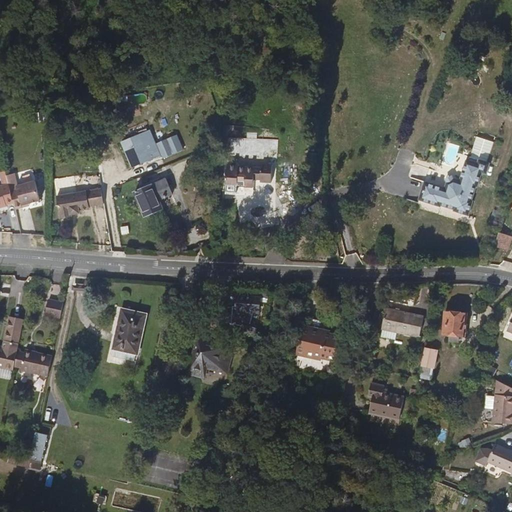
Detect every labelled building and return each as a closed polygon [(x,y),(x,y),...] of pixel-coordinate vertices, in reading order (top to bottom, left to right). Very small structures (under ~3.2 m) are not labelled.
[(158,120),(161,127),(169,124),(167,117),(158,120)] [(147,143),(143,135),(126,143),(130,151),(147,143)] [(130,151),(126,143),(117,147),(127,171),(137,167),(134,161),(130,151)] [(151,153),(147,143),(130,151),(134,161),(151,153)] [(134,161),(137,167),(154,160),(151,153),(134,161)] [(475,175),(478,164),(466,160),(465,164),(454,161),(448,181),(441,179),(434,184),(432,190),(413,184),(407,201),(416,204),(417,202),(443,210),(443,212),(457,216),(468,179),(469,179),(471,174),(475,175)] [(213,195),(241,194),(241,186),(248,187),(248,190),(259,191),(260,173),(248,173),(248,176),(226,175),(226,172),(214,172),(213,195)] [(148,194),(154,209),(168,202),(162,188),(148,194)] [(102,206),(100,190),(53,196),(56,220),(68,219),(68,216),(76,215),(76,212),(87,211),(86,208),(102,206)] [(142,224),(158,217),(154,209),(148,194),(132,200),(142,224)] [(241,196),(241,194),(213,195),(213,202),(223,202),(224,198),(232,199),(232,196),(241,196)] [(10,221),(26,218),(36,216),(32,195),(15,200),(15,203),(7,206),(9,218),(10,221)] [(7,206),(5,198),(0,199),(0,221),(2,221),(2,219),(9,218),(7,206)] [(489,240),(486,255),(498,258),(502,243),(489,240)] [(55,318),(58,303),(43,300),(40,315),(55,318)] [(253,311),(231,305),(228,315),(225,314),(221,330),(232,335),(230,340),(242,344),(248,332),(240,329),(242,321),(250,324),(253,311)] [(419,314),(383,307),(377,328),(414,336),(419,314)] [(139,315),(117,310),(108,348),(131,353),(139,315)] [(438,325),(437,337),(441,337),(441,343),(451,343),(451,337),(458,337),(459,316),(439,315),(438,325)] [(511,318),(509,317),(502,333),(511,337),(511,318)] [(0,368),(8,370),(9,365),(12,352),(18,321),(3,318),(0,332),(0,368)] [(306,333),(307,329),(298,327),(293,350),(302,352),(306,333)] [(323,337),(324,333),(307,329),(306,333),(323,337)] [(323,337),(306,333),(302,352),(316,354),(333,357),(337,335),(333,335),(324,333),(323,337)] [(191,337),(186,358),(203,375),(205,364),(222,368),(227,342),(205,337),(204,340),(191,337)] [(43,376),(47,356),(20,350),(19,354),(16,367),(15,370),(43,376)] [(431,354),(418,350),(415,367),(427,370),(431,354)] [(19,354),(12,352),(9,365),(16,367),(19,354)] [(203,375),(186,358),(184,371),(202,376),(203,375)] [(415,367),(413,376),(424,379),(425,375),(427,370),(415,367)] [(384,387),(385,381),(372,379),(371,385),(384,387)] [(509,402),(510,393),(491,383),(490,399),(489,412),(488,425),(509,427),(511,407),(511,402),(509,402)] [(378,387),(365,384),(363,397),(367,398),(364,414),(392,421),(397,398),(377,394),(378,387)] [(480,411),(489,412),(490,399),(481,399),(480,411)] [(31,433),(26,458),(40,461),(45,436),(31,433)] [(511,482),(511,457),(492,448),(489,455),(486,454),(479,453),(473,465),(483,469),(485,466),(509,477),(507,481),(511,482)] [(112,469),(111,475),(125,477),(126,471),(112,469)] [(0,482),(9,484),(11,474),(0,472),(0,482)]
